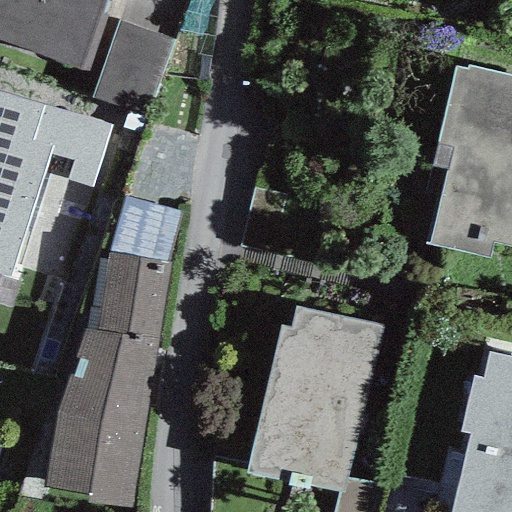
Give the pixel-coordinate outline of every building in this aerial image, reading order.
[(108,0),(0,0),(0,41),(80,69),(108,0)] [(148,115),(172,43),(116,23),(92,95),(148,115)] [(447,171),(428,245),(488,259),(492,243),(511,247),(511,76),(466,67),(465,70),(455,69),(433,167),(447,171)] [(0,276),(17,282),(20,268),(38,274),(68,181),(93,188),(111,126),(0,93),(0,276)] [(169,265),(180,213),(125,199),(108,255),(169,265)] [(48,461),(44,487),(88,496),(88,504),(132,508),(169,265),(108,255),(97,332),(84,329),(56,415),(48,461)] [(346,479),(383,328),(295,308),(289,329),(280,327),(245,475),(287,483),(286,486),(308,491),(308,487),(338,493),(343,494),(346,479)] [(470,436),(450,511),(511,511),(511,358),(489,354),(482,380),(473,377),(459,433),(470,436)] [(376,511),(382,486),(346,479),(343,494),(338,493),(333,511),(376,511)]
